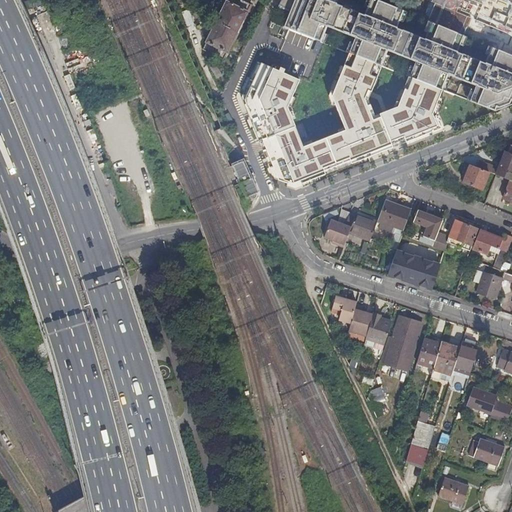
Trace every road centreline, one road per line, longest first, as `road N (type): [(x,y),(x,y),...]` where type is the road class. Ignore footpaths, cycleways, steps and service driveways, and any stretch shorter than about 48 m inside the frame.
road 1 (motorway): [(172,511),(131,356),(0,19)]
road 2 (motorway): [(0,141),(61,304),(115,511)]
road 3 (tertiary): [(282,209),(123,245),(0,243)]
road 4 (residential): [(282,209),(315,264),(511,330)]
road 5 (track): [(315,264),(309,288),(407,511)]
road 6 (residential): [(275,0),(230,108),(282,209)]
road 7 (residential): [(508,228),(397,182),(388,170)]
road 8 (tertiary): [(388,170),(511,120)]
